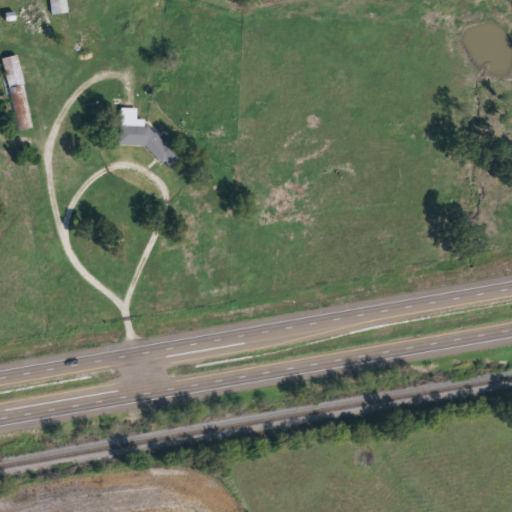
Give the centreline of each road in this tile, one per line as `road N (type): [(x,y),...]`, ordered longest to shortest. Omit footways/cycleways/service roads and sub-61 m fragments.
road 1 (trunk): [(511,281),(0,376)]
road 2 (trunk): [(0,419),(511,330)]
road 3 (residential): [(143,395),(120,297),(158,199),(160,162),(145,145),(112,150),(66,196),(58,219)]
road 4 (residential): [(120,297),(72,255),(63,235),(50,196),(48,126),(63,77),(142,0)]
